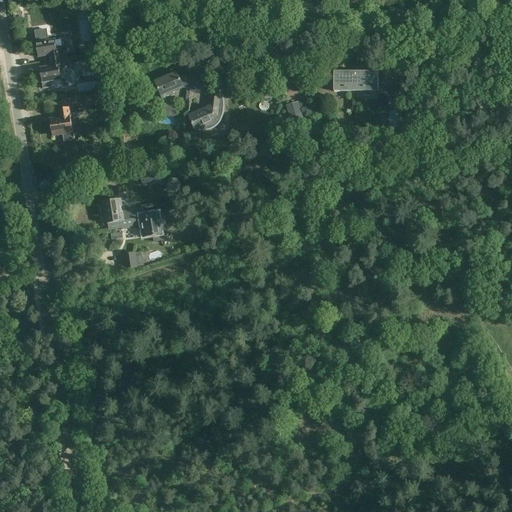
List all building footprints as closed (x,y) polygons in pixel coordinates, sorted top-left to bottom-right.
[(52,55),(53,61),(61,60),(60,48),(58,48),(56,41),(36,44),(38,57),(52,55)] [(99,54),(97,42),(90,43),(92,55),(99,54)] [(61,60),(53,61),(54,67),(40,69),(42,82),(43,89),(53,87),(51,81),(62,79),(61,74),(72,72),(70,59),(62,60),(61,60)] [(334,92),(355,92),(355,72),(334,72),(334,92)] [(355,72),(355,92),(378,92),(378,72),(355,72)] [(177,73),(156,82),(163,99),(171,95),(170,92),(180,88),(187,89),(191,90),(192,76),(182,75),(181,82),(177,73)] [(191,90),(190,92),(204,94),(206,78),(192,76),(191,90)] [(210,90),(207,108),(189,116),(197,133),(206,129),(205,127),(218,121),(215,116),(219,117),(222,91),(210,90)] [(86,96),(87,106),(102,103),(100,94),(86,96)] [(177,117),(178,107),(165,105),(164,115),(177,117)] [(59,109),(60,118),(50,120),(52,136),(63,134),(64,142),(74,140),(73,133),(69,107),(59,109)] [(145,107),(136,110),(139,119),(148,116),(145,107)] [(389,113),(389,127),(401,127),(401,112),(389,113)] [(142,178),(143,187),(164,184),(162,175),(142,178)] [(142,220),(141,216),(140,208),(129,210),(129,211),(122,213),(120,200),(104,202),(107,224),(109,223),(109,229),(122,227),(121,222),(124,221),(123,216),(132,215),(133,222),(142,220)] [(109,229),(109,230),(122,228),(122,229),(134,227),(134,226),(142,225),(144,237),(155,236),(156,242),(164,241),(168,235),(165,212),(141,216),(142,220),(133,222),(132,215),(123,216),(124,221),(121,222),(122,227),(109,229)] [(123,270),(138,268),(138,265),(144,265),(142,252),(121,255),(123,270)] [(38,325),(38,311),(28,311),(28,325),(38,325)]
